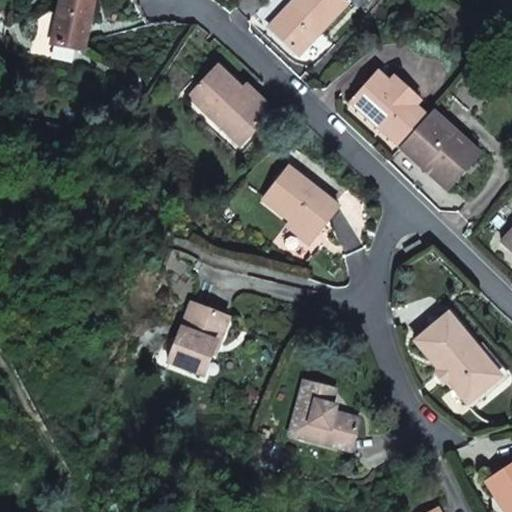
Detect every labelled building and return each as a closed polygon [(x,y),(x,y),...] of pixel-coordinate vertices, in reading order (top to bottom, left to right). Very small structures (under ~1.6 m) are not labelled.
[(82,50),(92,0),(62,0),(53,44),(82,50)] [(342,0),(296,0),(291,6),(295,9),(274,32),(299,55),(347,4),(342,0)] [(295,9),(291,6),(270,28),(274,32),(295,9)] [(243,90),(242,89),(218,67),(190,97),(242,145),(265,120),(239,95),(243,90)] [(390,136),(402,147),(429,116),(417,106),(389,81),(378,71),(351,101),(383,130),(386,126),(393,132),(390,136)] [(389,81),(417,106),(422,101),(394,75),(389,81)] [(246,85),(242,89),(243,90),(239,95),(265,120),(273,111),(246,85)] [(482,154),(434,111),(429,116),(402,147),(401,148),(449,191),(482,154)] [(383,130),(390,136),(393,132),(386,126),(383,130)] [(292,222),(314,239),(339,207),(289,168),(265,201),(292,222)] [(310,244),(314,239),(292,222),(288,227),(310,244)] [(511,231),(502,242),(511,251),(511,231)] [(408,254),(423,246),(420,241),(405,249),(408,254)] [(219,344),(229,318),(192,304),(169,362),(204,375),(216,342),(219,344)] [(501,377),(448,314),(416,342),(468,405),(501,377)] [(325,404),(329,388),(305,382),(291,433),(352,450),(360,420),(334,413),(336,407),(332,406),(325,404)] [(336,391),(329,388),(325,404),(332,406),(336,391)] [(511,509),(511,510),(511,466),(488,481),(507,511),(511,509)]
